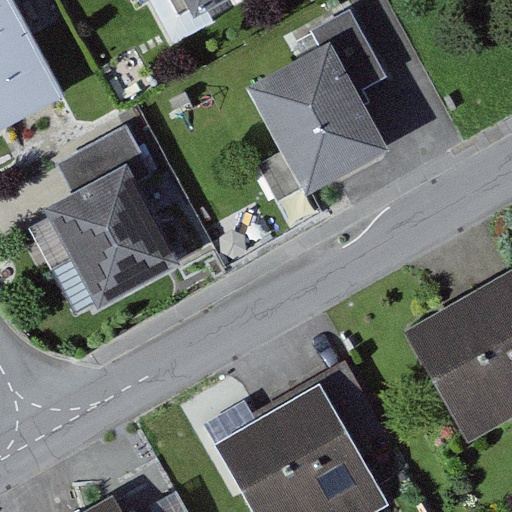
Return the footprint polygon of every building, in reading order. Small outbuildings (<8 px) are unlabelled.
[(197,0),(207,18),(240,0),(197,0)] [(23,5),(0,16),(0,146),(77,107),(23,5)] [(343,54),(268,93),(324,199),(399,160),(343,54)] [(151,168),(59,216),(105,304),(197,255),(151,168)] [(511,284),(425,331),(480,432),(511,414),(511,284)] [(330,393),(226,452),(260,511),(345,511),(385,490),(330,393)] [(134,511),(124,496),(97,511),(134,511)]
